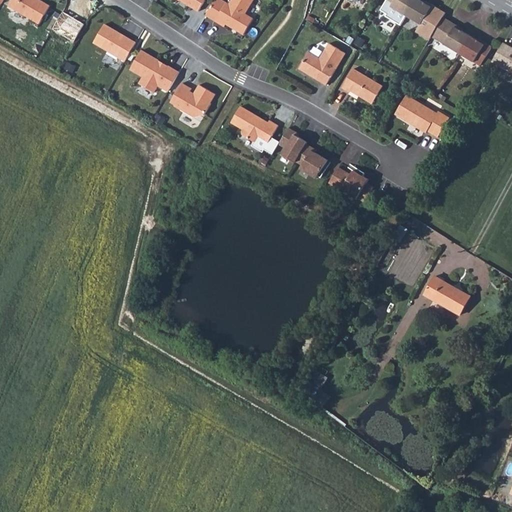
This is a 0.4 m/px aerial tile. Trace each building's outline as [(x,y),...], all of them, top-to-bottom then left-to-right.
[(51,6),(40,0),(14,0),(10,7),(41,25),(51,6)] [(209,0),(204,10),(222,21),(224,19),(241,29),(251,13),(244,8),(248,0),(209,0)] [(386,0),(401,10),(407,0),(386,0)] [(441,8),(434,4),(427,0),(407,0),(401,10),(415,19),(411,26),(425,34),(441,8)] [(452,47),(463,29),(456,24),(457,22),(451,19),(444,14),(431,35),(452,47)] [(125,57),(136,38),(104,21),(93,40),(125,57)] [(472,34),(463,29),(452,47),(475,61),(487,40),(478,34),(474,32),(472,34)] [(498,37),(487,56),(511,70),(511,39),(511,40),(509,44),(498,37)] [(307,48),(297,64),(318,76),(324,67),(330,71),(344,49),(328,39),(319,52),(317,53),(307,48)] [(168,88),(179,68),(168,62),(167,65),(157,59),(158,57),(141,47),(130,67),(143,74),(139,81),(154,90),(158,83),(168,88)] [(352,64),(341,83),(348,88),(349,86),(371,99),(382,82),(352,64)] [(324,67),(318,76),(325,81),(330,71),(324,67)] [(215,90),(199,80),(194,90),(192,93),(188,90),(189,88),(191,85),(181,80),(171,99),(175,101),(174,102),(195,113),(205,110),(215,90)] [(426,127),(436,133),(448,114),(437,107),(436,109),(405,91),(393,110),(408,119),(410,117),(426,127)] [(267,141),(277,122),(268,117),(267,119),(239,103),(230,120),(241,127),(240,128),(241,132),(254,139),(257,138),(258,136),(267,141)] [(410,117),(408,119),(425,129),(426,127),(410,117)] [(295,128),(287,124),(278,141),(285,145),(281,153),(293,160),(292,162),(299,166),(297,169),(314,179),(324,160),(311,152),(301,147),(302,145),(306,138),(294,131),(295,128)] [(357,196),(364,200),(372,185),(365,181),(365,180),(350,171),(348,175),(335,168),(326,184),(339,192),(340,190),(355,199),(357,196)] [(470,292),(435,272),(423,291),(458,311),(470,292)] [(323,408),(332,394),(312,382),(304,395),(323,408)]
